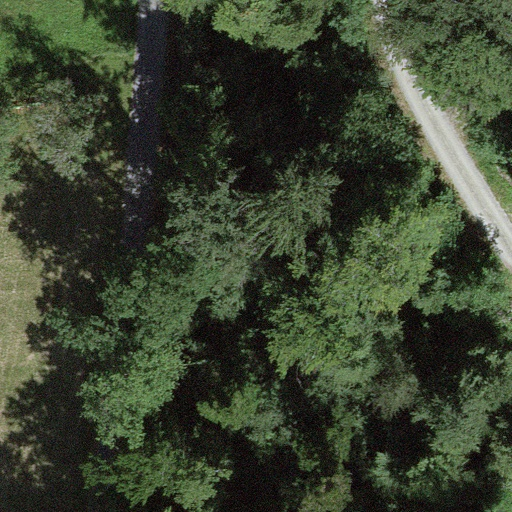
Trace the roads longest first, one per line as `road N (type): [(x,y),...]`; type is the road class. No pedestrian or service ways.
road 1 (residential): [(91,511),(109,434),(151,0)]
road 2 (track): [(395,0),(423,103),(511,240)]
